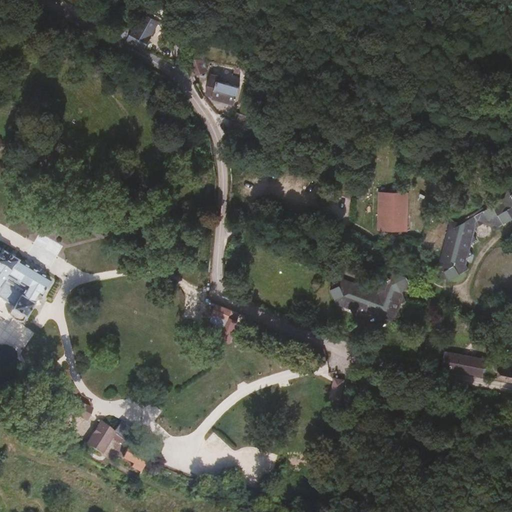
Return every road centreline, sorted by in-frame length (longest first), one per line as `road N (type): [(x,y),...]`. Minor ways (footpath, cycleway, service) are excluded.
road 1 (unclassified): [(511,390),(384,363),(222,292),(215,271),(222,160),(209,120),(179,77)]
road 2 (unclassified): [(179,77),(40,0)]
